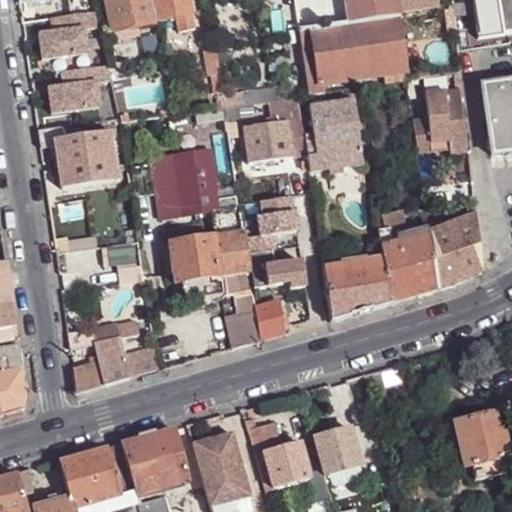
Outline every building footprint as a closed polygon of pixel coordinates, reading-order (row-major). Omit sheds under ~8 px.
[(154,25),(148,0),(102,0),(109,33),(154,25)] [(187,0),(148,0),(154,25),(175,20),(191,16),(187,0)] [(395,17),(398,16),(395,0),(340,0),(344,25),(395,17)] [(395,0),(398,16),(434,11),(432,0),(395,0)] [(455,40),(450,0),(449,0),(442,1),(446,39),(455,40)] [(511,0),(483,0),(471,2),(476,39),(511,33),(511,0)] [(38,41),(38,42),(41,61),(87,54),(83,32),(97,29),(94,14),(58,19),(60,34),(52,35),(41,36),(41,37),(40,37),(40,38),(39,38),(39,39),(38,39),(38,40),(38,41)] [(194,32),(191,16),(175,20),(179,35),(194,32)] [(382,86),(403,83),(408,82),(406,73),(403,73),(395,17),(344,25),(309,31),(297,33),(302,73),(306,98),(322,96),(321,87),(381,77),(382,86)] [(58,19),(50,21),(52,35),(60,34),(58,19)] [(47,96),(47,97),(50,117),(98,110),(93,87),(108,84),(105,68),(67,73),(69,89),(61,90),(51,92),(50,92),(49,92),(48,93),(47,94),(47,95),(47,96)] [(67,73),(59,75),(61,90),(69,89),(67,73)] [(296,100),(306,98),(302,73),(284,76),(290,101),(296,100)] [(220,95),(222,110),(251,107),(267,104),(279,102),(276,88),(257,90),(256,81),(250,81),(240,85),(241,93),(220,95)] [(511,81),(480,87),(490,156),(511,153),(511,81)] [(466,156),(459,91),(423,95),(426,121),(410,123),(414,157),(431,156),(430,147),(448,144),(450,153),(450,157),(466,156)] [(289,160),(304,157),(302,146),(301,138),(296,100),(290,101),(279,102),(267,104),(270,126),(284,123),(289,160)] [(304,158),(306,174),(360,168),(351,104),(306,109),(309,137),(301,138),(302,146),(310,145),(312,158),(304,158)] [(222,110),(224,125),(253,121),(251,107),(222,110)] [(221,111),(210,113),(211,123),(222,121),(221,111)] [(210,113),(193,115),(195,125),(211,123),(210,113)] [(284,123),(270,126),(254,128),(241,130),(242,144),(245,166),(289,160),(284,123)] [(65,141),(64,130),(36,134),(38,147),(53,144),(52,143),(65,141)] [(110,134),(105,135),(114,184),(118,183),(110,134)] [(52,143),(53,144),(59,192),(114,184),(105,135),(65,141),(52,143)] [(430,147),(431,156),(450,153),(448,144),(430,147)] [(217,278),(246,274),(236,209),(236,206),(235,198),(215,201),(208,153),(148,162),(148,167),(129,170),(132,190),(151,187),(157,221),(207,214),(211,240),(166,246),(166,248),(167,260),(170,277),(171,286),(178,285),(180,299),(220,293),(217,278)] [(132,190),(129,170),(124,171),(129,201),(153,198),(151,187),(132,190)] [(269,237),(294,233),(289,198),(259,203),(261,218),(255,219),(258,238),(243,240),(246,256),(270,252),(272,252),(269,237)] [(380,219),(384,233),(400,230),(397,214),(380,219)] [(374,221),(376,233),(384,233),(380,219),(374,221)] [(467,281),(479,275),(473,219),(426,237),(435,293),(455,287),(467,281)] [(376,233),(379,252),(402,244),(400,230),(384,233),(376,233)] [(388,307),(435,293),(426,237),(402,244),(379,252),(381,263),(388,307)] [(166,248),(160,249),(162,261),(164,278),(170,277),(167,260),(166,248)] [(270,252),(246,256),(251,290),(286,285),(287,291),(303,288),(299,263),(273,267),(270,252)] [(328,324),(388,307),(381,263),(362,265),(363,267),(339,271),(337,256),(318,259),(328,324)] [(0,307),(11,305),(5,263),(0,263),(0,307)] [(141,282),(138,267),(119,270),(122,286),(141,282)] [(217,278),(220,293),(230,291),(232,295),(234,317),(234,320),(253,315),(252,309),(249,291),(246,274),(217,278)] [(275,302),(252,309),(253,315),(257,344),(281,338),(275,302)] [(14,329),(11,305),(0,307),(0,331),(12,329),(14,329)] [(147,323),(145,311),(134,313),(136,325),(147,323)] [(245,347),(257,344),(253,315),(234,320),(223,323),(225,334),(227,353),(245,347)] [(0,331),(0,344),(14,341),(12,329),(0,331)] [(90,337),(92,347),(117,341),(116,331),(90,337)] [(66,338),(68,356),(80,355),(78,336),(66,338)] [(155,373),(151,351),(122,359),(117,341),(92,347),(95,358),(91,359),(92,362),(88,363),(89,368),(71,374),(74,397),(155,373)] [(21,370),(18,352),(6,354),(7,359),(9,372),(21,370)] [(0,374),(9,372),(7,359),(0,359),(0,374)] [(395,367),(379,372),(383,384),(385,388),(400,383),(395,367)] [(25,398),(21,370),(9,372),(0,374),(0,418),(22,412),(25,398)] [(379,372),(365,376),(368,388),(383,384),(379,372)] [(470,466),(501,459),(508,457),(502,435),(497,435),(492,415),(453,423),(463,468),(470,466)] [(246,430),(265,493),(309,480),(298,442),(278,448),(269,450),(266,441),(275,439),(271,424),(246,430)] [(330,475),(333,487),(365,478),(361,466),(350,428),(314,438),(325,476),(330,475)] [(171,431),(119,446),(134,495),(186,481),(171,431)] [(230,435),(191,446),(209,511),(236,511),(234,503),(248,498),(230,435)] [(266,441),(269,450),(278,448),(275,439),(266,441)] [(119,446),(105,450),(119,496),(121,500),(120,502),(121,508),(127,507),(136,503),(136,501),(134,495),(119,446)] [(68,498),(71,510),(119,496),(105,450),(58,464),(68,498)] [(505,475),(501,459),(470,466),(474,482),(505,475)] [(29,472),(14,476),(20,494),(31,491),(29,472)] [(14,476),(0,479),(0,511),(25,511),(21,498),(20,494),(14,476)] [(186,481),(134,495),(136,501),(187,486),(186,481)] [(71,510),(71,511),(82,511),(120,502),(121,500),(119,496),(71,510)] [(168,511),(164,497),(137,505),(139,511),(168,511)] [(71,511),(71,510),(68,498),(32,509),(32,511),(71,511)] [(139,511),(137,505),(136,503),(127,507),(128,511),(139,511)]
